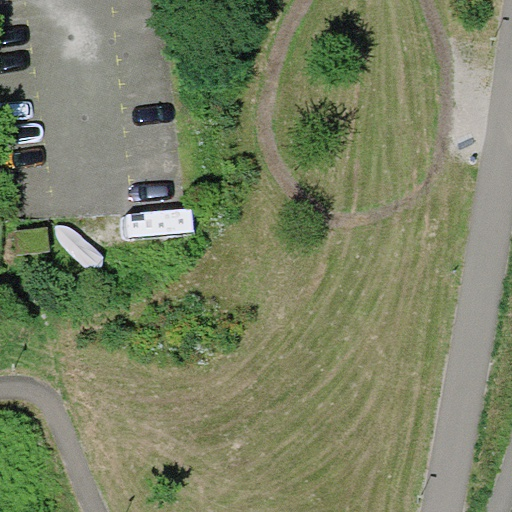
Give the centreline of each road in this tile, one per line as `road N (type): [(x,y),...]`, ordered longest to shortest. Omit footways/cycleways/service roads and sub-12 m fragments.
road 1 (motorway): [(415,0),(319,511)]
road 2 (motorway): [(410,511),(505,0)]
